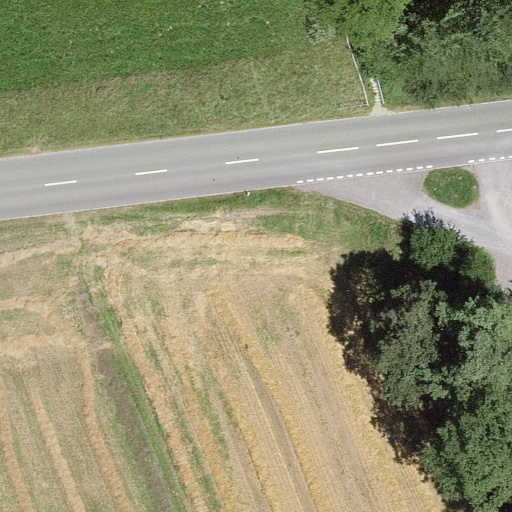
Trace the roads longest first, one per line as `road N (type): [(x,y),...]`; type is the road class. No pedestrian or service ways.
road 1 (tertiary): [(0,179),(511,114)]
road 2 (track): [(320,136),(360,191),(511,236)]
